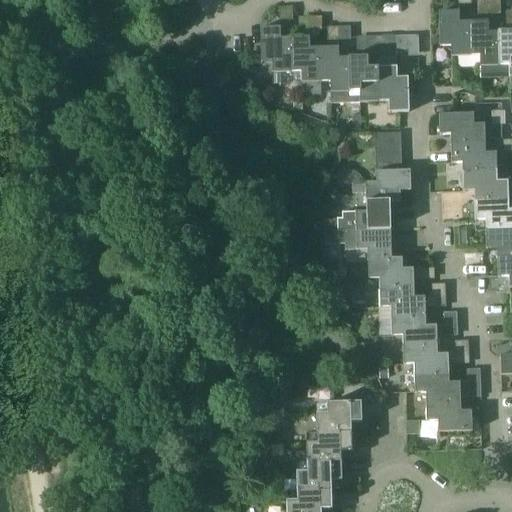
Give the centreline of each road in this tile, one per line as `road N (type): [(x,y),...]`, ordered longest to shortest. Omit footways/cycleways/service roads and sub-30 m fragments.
road 1 (residential): [(498,504),(493,368),(421,203),(424,20)]
road 2 (residential): [(424,20),(371,23),(300,0)]
